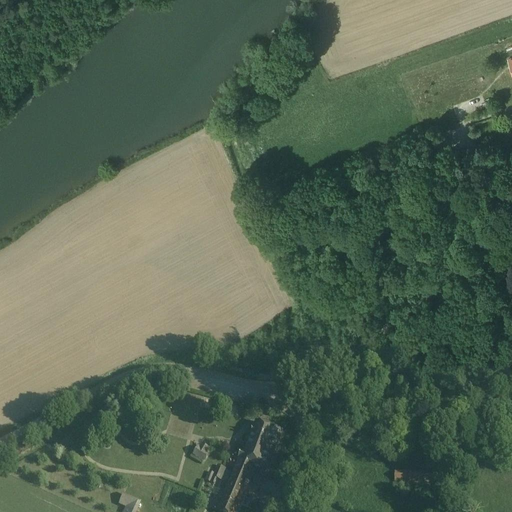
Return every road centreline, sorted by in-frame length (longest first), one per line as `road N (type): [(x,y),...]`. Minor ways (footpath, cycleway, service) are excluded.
road 1 (unclassified): [(0,442),(146,369),(194,369),(255,386)]
road 2 (unclassified): [(369,345),(425,292),(511,248)]
road 3 (unclassified): [(255,386),(304,378),(369,345)]
